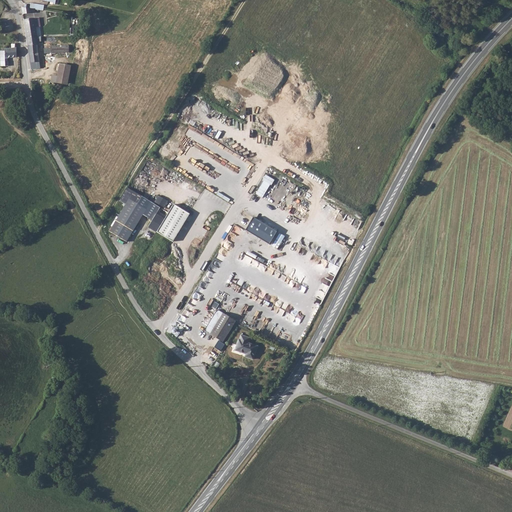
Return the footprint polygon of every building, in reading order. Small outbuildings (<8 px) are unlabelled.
[(22,20),(26,46),(35,45),(35,41),(31,19),(22,20)] [(67,49),(67,43),(49,45),(49,47),(43,48),(44,55),(51,54),(50,52),(67,49)] [(35,45),(26,46),(28,59),(30,69),(39,67),(36,55),(40,54),(40,48),(36,49),(35,45)] [(14,59),(13,49),(1,50),(1,53),(0,53),(0,68),(5,69),(5,65),(4,65),(5,60),(14,59)] [(48,76),(63,82),(67,65),(60,62),(55,74),(50,72),(48,76)] [(165,208),(169,201),(158,195),(155,201),(165,208)] [(109,231),(126,241),(146,209),(129,199),(109,231)] [(173,203),(168,211),(157,231),(174,241),(182,227),(181,227),(189,213),(181,208),(173,203)] [(189,213),(181,227),(182,227),(190,213),(181,208),(189,213)] [(254,216),(246,230),(270,244),(278,231),(254,216)] [(205,330),(222,341),(236,321),(218,310),(205,330)] [(288,319),(291,314),(285,311),(282,316),(288,319)] [(249,344),(251,338),(241,335),(235,351),(246,354),(245,358),(253,361),(258,348),(249,344)]
